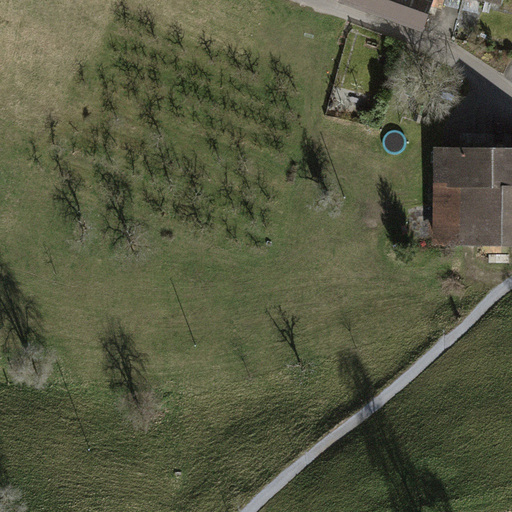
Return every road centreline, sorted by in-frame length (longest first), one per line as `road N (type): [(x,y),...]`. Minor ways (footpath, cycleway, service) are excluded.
road 1 (track): [(511,285),(242,511)]
road 2 (unclassified): [(511,95),(434,44),(307,0)]
